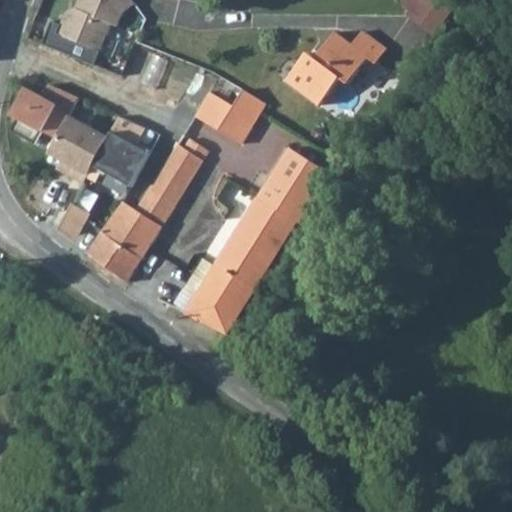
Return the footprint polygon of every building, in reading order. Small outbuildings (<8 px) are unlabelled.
[(134,0),(81,0),(77,11),(69,13),(60,33),(103,52),(115,25),(120,27),(126,12),(138,4),(134,0)] [(288,80),(320,103),(321,100),(341,74),(350,81),(369,55),(378,61),(388,48),(364,30),(355,42),(338,30),(318,57),(309,51),(288,80)] [(201,75),(190,103),(203,75),(201,75)] [(200,114),(198,118),(243,144),(262,111),(267,103),(249,93),(246,91),(222,77),(200,114)] [(82,98),(52,83),(45,95),(28,85),(13,112),(20,116),(13,129),(38,143),(45,130),(60,138),(72,116),(82,98)] [(148,128),(123,115),(111,137),(91,173),(90,175),(100,180),(105,170),(132,185),(153,151),(142,141),(148,128)] [(111,137),(72,116),(60,138),(52,151),(64,158),(76,164),(71,173),(87,181),(90,175),(91,173),(111,137)] [(174,153),(171,157),(197,173),(207,156),(197,150),(201,145),(191,140),(189,145),(182,141),(174,153)] [(201,145),(197,150),(207,156),(210,152),(210,151),(201,145)] [(291,148),(273,178),(313,206),(328,181),(332,175),(291,148)] [(91,250),(90,253),(129,282),(197,173),(171,157),(138,209),(123,200),(104,230),(91,250)] [(76,164),(64,158),(60,167),(71,173),(76,164)] [(273,178),(219,262),(258,287),(298,222),(301,223),(313,206),(273,178)] [(92,211),(75,202),(63,224),(80,234),(92,211)] [(80,234),(63,224),(60,229),(76,242),(80,234)] [(200,265),(188,286),(200,293),(217,265),(206,257),(200,265)] [(200,293),(188,286),(176,303),(188,311),(187,313),(227,333),(229,334),(245,307),(258,287),(219,262),(217,265),(200,293)]
